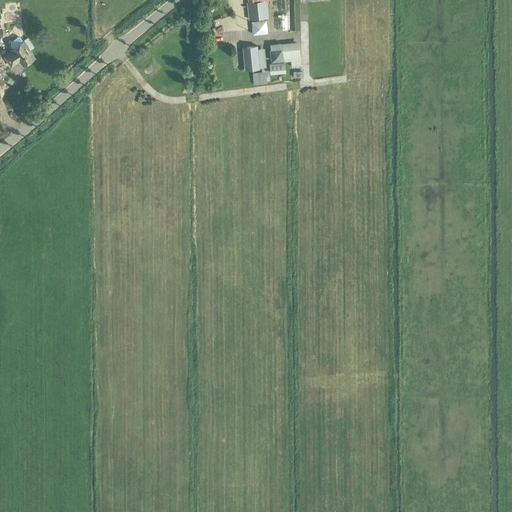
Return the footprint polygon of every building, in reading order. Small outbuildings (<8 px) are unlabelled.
[(249,19),(268,17),(266,0),(248,2),(249,19)] [(287,30),(287,14),(277,15),(278,30),(287,30)] [(268,34),(266,20),(251,22),(252,35),(268,34)] [(12,51),(5,57),(12,66),(20,60),(23,65),(35,57),(23,41),(20,37),(18,36),(11,41),(10,44),(14,48),(12,50),(12,51)] [(293,42),(281,43),(283,62),(291,61),(291,55),(293,55),(295,55),(295,58),(295,67),(301,66),(299,41),(293,42)] [(283,60),(281,43),(281,42),(270,44),(271,49),(270,49),(271,62),(283,60)] [(245,70),(259,68),(257,46),(243,47),(245,70)] [(267,68),(265,48),(258,49),(260,68),(267,68)] [(271,74),(286,73),(286,62),(270,64),(271,74)] [(267,83),(266,73),(264,73),(264,70),(258,71),(258,75),(253,75),(254,85),(267,83)]
